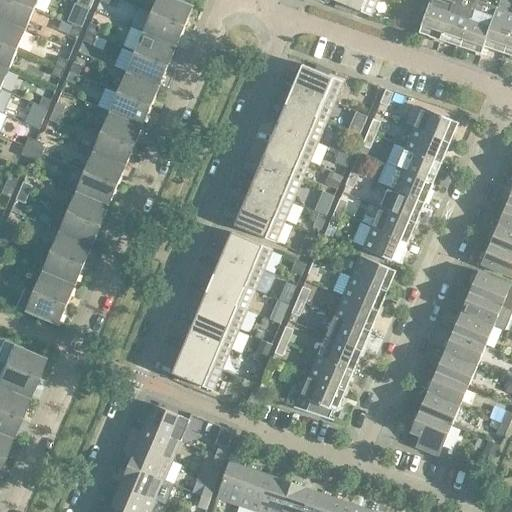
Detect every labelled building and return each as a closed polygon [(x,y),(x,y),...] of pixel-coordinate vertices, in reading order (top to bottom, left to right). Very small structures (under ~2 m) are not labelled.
[(33,10),(10,0),(0,0),(0,19),(25,30),(33,10)] [(37,0),(10,0),(33,10),(37,0)] [(93,0),(77,0),(76,4),(89,9),(93,0)] [(193,6),(178,0),(157,0),(152,13),(184,26),(193,6)] [(377,0),(331,0),(371,16),(377,0)] [(429,0),(418,33),(439,40),(452,3),(443,0),(429,0)] [(474,0),(453,0),(452,3),(439,40),(460,47),(476,1),(474,0)] [(496,7),(476,1),(460,47),(481,55),(484,47),(483,47),(493,17),(495,9),(496,7)] [(402,6),(397,17),(408,21),(412,10),(402,6)] [(511,28),(511,15),(495,9),(493,17),(483,47),(484,47),(503,54),(511,28)] [(184,26),(152,13),(143,33),(176,46),(184,26)] [(75,17),(72,26),(81,30),(84,21),(75,17)] [(25,30),(0,19),(0,42),(17,50),(25,30)] [(99,27),(90,23),(86,32),(95,36),(99,27)] [(81,30),(72,26),(68,35),(77,39),(81,30)] [(511,28),(503,54),(511,56),(511,28)] [(95,36),(86,32),(82,41),(91,45),(95,36)] [(176,46),(143,33),(135,53),(167,66),(176,46)] [(96,36),(92,45),(103,50),(107,41),(96,36)] [(17,50),(0,42),(0,65),(8,69),(17,50)] [(167,66),(135,53),(126,73),(159,86),(167,66)] [(59,57),(55,66),(64,69),(68,61),(59,57)] [(82,67),(73,63),(69,72),(78,76),(82,67)] [(0,88),(8,69),(0,65),(0,88)] [(302,65),(295,81),(293,85),(334,103),(343,82),(302,65)] [(64,69),(55,66),(51,75),(60,78),(64,69)] [(78,76),(69,72),(65,81),(74,84),(78,76)] [(159,86),(126,73),(118,92),(150,106),(159,86)] [(334,103),(293,85),(285,105),(326,123),(334,103)] [(393,93),(385,90),(380,103),(387,106),(393,93)] [(71,91),(70,95),(79,99),(80,95),(71,91)] [(150,106),(118,92),(110,112),(142,126),(150,106)] [(42,97),(38,106),(47,109),(51,100),(42,97)] [(65,107),(56,103),(52,112),(61,115),(65,107)] [(326,123),(285,105),(276,125),(317,142),(326,123)] [(47,109),(38,106),(34,114),(43,118),(47,109)] [(422,108),(413,128),(450,144),(458,123),(422,108)] [(61,115),(52,112),(49,120),(58,124),(61,115)] [(142,126),(110,112),(101,132),(134,146),(142,126)] [(355,112),(353,118),(364,123),(367,117),(355,112)] [(380,122),(373,119),(367,132),(375,136),(380,122)] [(317,142),(276,125),(268,145),(309,162),(317,142)] [(450,144),(413,128),(405,148),(441,164),(450,144)] [(134,146),(101,132),(93,152),(125,166),(134,146)] [(375,136),(367,132),(362,146),(369,149),(375,136)] [(28,138),(24,147),(33,150),(37,141),(28,138)] [(45,145),(37,141),(33,150),(42,154),(45,145)] [(309,162),(268,145),(260,165),(301,182),(309,162)] [(33,150),(24,147),(20,155),(29,159),(33,150)] [(441,164),(405,148),(396,168),(433,184),(441,164)] [(42,154),(33,150),(29,159),(38,163),(42,154)] [(125,166),(93,152),(85,172),(117,186),(125,166)] [(346,167),(350,156),(339,152),(335,163),(346,167)] [(364,162),(356,159),(350,172),(358,175),(359,175),(362,166),(364,162)] [(301,182),(260,165),(251,185),(292,202),(301,182)] [(362,166),(359,175),(365,178),(369,168),(362,166)] [(433,184),(396,168),(388,188),(424,203),(433,184)] [(117,186),(85,172),(76,192),(108,206),(117,186)] [(358,175),(350,172),(345,186),(352,189),(358,175)] [(331,173),(325,185),(336,190),(342,177),(331,173)] [(8,176),(5,185),(13,189),(17,180),(8,176)] [(31,186),(23,183),(19,191),(28,195),(31,186)] [(13,189),(5,185),(1,194),(10,198),(13,189)] [(292,202),(251,185),(243,205),(284,222),(292,202)] [(424,203),(388,188),(380,208),(416,223),(424,203)] [(28,195),(19,191),(15,200),(24,204),(28,195)] [(108,206),(76,192),(68,212),(100,226),(108,206)] [(347,202),(339,199),(334,212),(341,215),(347,202)] [(511,206),(506,204),(498,224),(511,229),(511,206)] [(284,222),(243,205),(234,226),(275,243),(284,222)] [(416,223),(380,208),(371,228),(408,243),(416,223)] [(100,226),(68,212),(59,232),(92,245),(100,226)] [(341,215),(334,212),(328,225),(336,228),(341,215)] [(316,216),(311,229),(319,232),(324,219),(316,216)] [(14,226),(6,222),(2,231),(11,235),(14,226)] [(511,229),(498,224),(490,244),(511,253),(511,229)] [(408,243),(371,228),(363,248),(399,264),(408,243)] [(11,235),(2,231),(0,236),(0,240),(7,244),(11,235)] [(92,245),(59,232),(51,252),(83,265),(92,245)] [(231,233),(222,254),(263,271),(272,250),(231,233)] [(301,243),(297,252),(308,257),(312,248),(301,243)] [(511,253),(490,244),(481,264),(511,277),(511,253)] [(83,265),(51,252),(43,272),(75,285),(83,265)] [(263,271),(222,254),(214,273),(255,291),(263,271)] [(396,271),(359,256),(351,276),(387,292),(396,271)] [(294,260),(289,272),(300,277),(305,264),(294,260)] [(321,264),(313,261),(307,274),(315,277),(321,264)] [(75,285),(43,272),(34,292),(66,305),(75,285)] [(511,285),(478,272),(469,292),(511,310),(511,285)] [(255,291),(214,273),(206,293),(247,311),(255,291)] [(387,292),(351,276),(342,296),(379,312),(387,292)] [(286,282),(278,300),(288,304),(295,286),(286,282)] [(310,290),(302,287),(296,300),(304,304),(310,290)] [(16,308),(26,312),(58,325),(66,305),(34,292),(25,288),(16,308)] [(511,312),(511,310),(469,292),(461,312),(493,326),(504,330),(511,312)] [(247,311),(206,293),(197,313),(238,330),(247,311)] [(379,312),(342,296),(334,316),(370,332),(379,312)] [(276,300),(268,319),(280,324),(288,305),(276,300)] [(304,304),(296,300),(291,314),(298,317),(304,304)] [(493,326),(461,312),(452,332),(485,346),(493,326)] [(238,330),(197,313),(189,333),(230,350),(238,330)] [(370,332),(334,316),(326,336),(362,351),(370,332)] [(293,330),(285,327),(280,340),(287,343),(293,330)] [(485,346),(452,332),(444,352),(476,366),(485,346)] [(230,350),(189,333),(180,353),(221,370),(230,350)] [(362,351),(326,336),(317,356),(354,371),(362,351)] [(259,340),(256,347),(268,352),(271,345),(259,340)] [(287,343),(280,340),(274,353),(282,357),(287,343)] [(0,346),(0,364),(3,366),(35,379),(44,359),(2,341),(0,346)] [(488,370),(476,366),(444,352),(436,372),(468,385),(479,390),(488,370)] [(221,370),(180,353),(172,374),(213,391),(221,370)] [(354,371),(317,356),(309,376),(345,391),(354,371)] [(35,379),(3,366),(0,372),(0,387),(27,399),(35,379)] [(468,385),(436,372),(427,392),(460,405),(468,385)] [(345,391),(309,376),(296,407),(294,406),(293,408),(333,421),(333,420),(328,418),(332,410),(336,412),(345,391)] [(270,383),(263,380),(257,394),(265,397),(270,383)] [(27,399),(0,387),(0,411),(18,419),(27,399)] [(460,405),(427,392),(419,412),(451,425),(460,405)] [(154,405),(150,414),(145,426),(181,441),(189,420),(154,405)] [(18,419),(0,411),(0,434),(10,439),(18,419)] [(511,413),(505,411),(500,423),(508,426),(511,417),(511,413)] [(451,425),(419,412),(410,432),(419,436),(415,447),(438,457),(451,425)] [(508,426),(500,423),(495,434),(503,437),(508,426)] [(181,441),(145,426),(137,446),(172,461),(181,441)] [(10,439),(0,434),(0,458),(2,459),(10,439)] [(486,441),(481,453),(494,458),(499,446),(486,441)] [(172,461),(137,446),(128,466),(164,481),(172,461)] [(218,446),(215,456),(224,459),(227,449),(218,446)] [(224,459),(215,456),(211,466),(220,469),(224,459)] [(229,462),(228,465),(217,498),(238,506),(251,469),(229,462)] [(164,481),(128,466),(120,486),(155,501),(164,481)] [(258,511),(271,476),(251,469),(238,506),(256,511),(258,511)] [(281,511),(291,483),(271,476),(258,511),(281,511)] [(304,511),(312,490),(291,483),(281,511),(304,511)] [(150,511),(155,501),(120,486),(112,506),(126,511),(150,511)] [(204,487),(201,497),(210,500),(213,490),(204,487)] [(327,511),(333,497),(312,490),(304,511),(327,511)] [(210,500),(201,497),(197,507),(206,510),(210,500)] [(350,511),(353,505),(333,497),(327,511),(350,511)]
